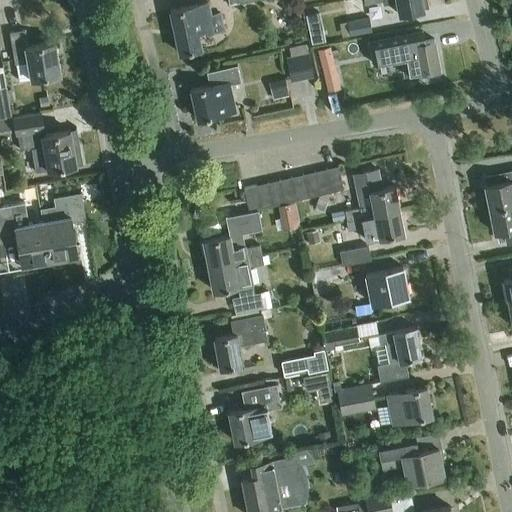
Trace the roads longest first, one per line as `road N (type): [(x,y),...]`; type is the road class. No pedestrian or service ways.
road 1 (residential): [(510,511),(432,113)]
road 2 (residential): [(123,167),(432,113)]
road 3 (residential): [(182,511),(142,284)]
road 4 (residential): [(123,167),(90,0)]
road 5 (residential): [(0,335),(142,284)]
